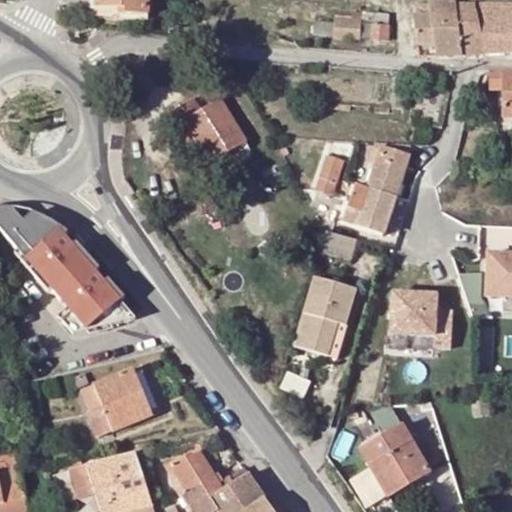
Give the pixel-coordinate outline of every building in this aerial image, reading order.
[(146,0),(96,0),(97,9),(126,10),(126,17),(146,17),(146,0)] [(511,3),(476,4),(479,24),(503,24),(511,24),(511,3)] [(419,47),(436,47),(433,25),(445,24),(444,4),(419,4),(419,16),(415,17),(419,47)] [(433,25),(436,47),(437,51),(436,57),(462,56),(457,4),(444,4),(445,24),(433,25)] [(483,55),(479,24),(476,4),(457,4),(462,56),(483,55)] [(352,26),(335,24),(334,38),(387,41),(389,14),(353,12),(352,26)] [(314,36),(334,38),(335,24),(315,23),(314,36)] [(503,24),(479,24),(483,55),(506,53),(503,24)] [(506,53),(511,53),(511,24),(503,24),(506,53)] [(436,47),(419,47),(420,58),(436,58),(436,57),(437,51),(436,47)] [(503,95),(503,75),(489,74),(489,94),(503,95)] [(511,122),(511,74),(509,74),(503,75),(503,95),(503,122),(511,122)] [(192,99),(168,114),(176,127),(182,123),(209,165),(245,142),(220,101),(201,112),(192,99)] [(511,122),(503,122),(503,136),(511,135),(511,122)] [(376,167),(368,189),(396,198),(410,157),(382,149),(382,150),(373,147),(367,164),(376,167)] [(342,163),(326,159),(317,190),(333,195),(342,163)] [(368,189),(357,185),(344,224),(383,236),(396,198),(368,189)] [(0,208),(0,230),(60,302),(64,299),(69,304),(55,316),(71,334),(85,331),(134,320),(63,236),(66,233),(53,223),(42,217),(31,213),(21,222),(10,209),(0,208)] [(325,236),(320,251),(350,260),(356,241),(326,232),(325,236)] [(511,256),(488,256),(487,299),(503,299),(511,299),(511,256)] [(338,325),(346,327),(356,291),(314,279),(295,348),(329,358),(338,325)] [(436,313),(437,297),(393,296),(392,337),(435,339),(435,350),(452,351),(453,313),(436,313)] [(511,299),(503,299),(503,315),(511,315),(511,299)] [(348,328),(346,327),(338,325),(329,358),(338,361),(348,328)] [(130,370),(82,391),(91,411),(86,412),(97,438),(150,416),(148,411),(157,407),(142,372),(133,375),(130,370)] [(83,375),(73,379),(77,387),(87,383),(83,375)] [(487,396),(471,399),(475,419),(489,416),(487,396)] [(400,425),(360,449),(382,488),(408,472),(414,483),(429,474),(400,425)] [(205,481),(213,476),(200,453),(191,458),(205,481)] [(28,511),(17,454),(0,456),(0,511),(28,511)] [(150,511),(135,454),(70,470),(81,511),(150,511)] [(205,481),(191,458),(189,454),(170,465),(186,492),(181,496),(190,511),(248,511),(264,501),(243,470),(223,481),(227,487),(222,490),(218,484),(213,476),(205,481)] [(370,472),(354,482),(366,503),(383,494),(370,472)] [(388,498),(414,483),(408,472),(382,488),(388,498)] [(223,481),(218,484),(222,490),(227,487),(223,481)] [(271,511),(264,501),(248,511),(271,511)]
